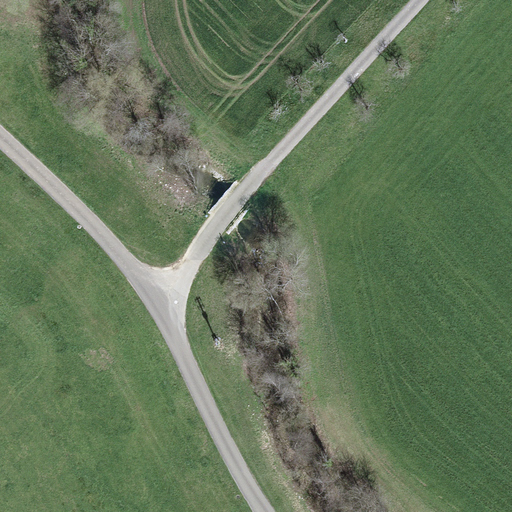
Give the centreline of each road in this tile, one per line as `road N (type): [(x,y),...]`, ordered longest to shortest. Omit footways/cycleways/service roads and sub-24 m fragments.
road 1 (unclassified): [(263,511),(157,306),(95,227),(0,138)]
road 2 (track): [(157,306),(245,187),(418,0)]
